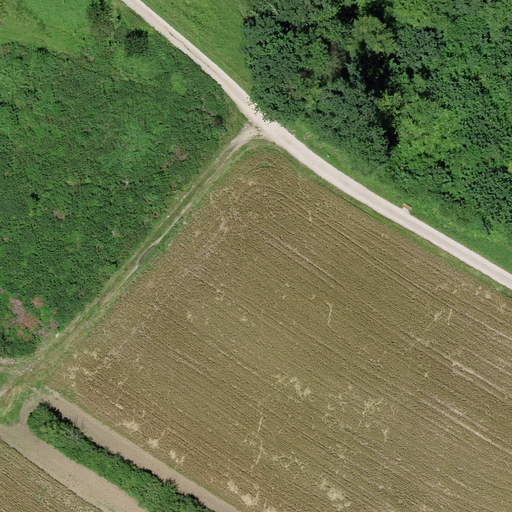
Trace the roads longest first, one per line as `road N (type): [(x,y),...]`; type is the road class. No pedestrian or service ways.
road 1 (track): [(130,0),(261,121),(511,288)]
road 2 (track): [(0,397),(261,121)]
